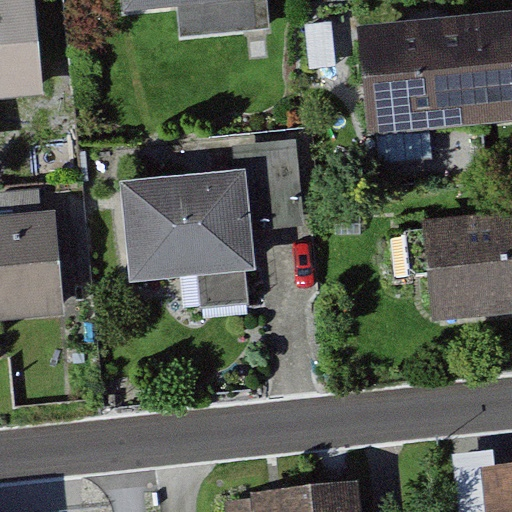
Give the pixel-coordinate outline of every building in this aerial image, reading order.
[(265,0),(141,0),(142,16),(266,7),(265,0)] [(44,13),(0,16),(0,117),(53,112),(44,13)] [(511,28),(379,38),(386,137),(511,127),(511,28)] [(271,286),(263,188),(143,198),(150,295),(271,286)] [(511,214),(432,221),(441,322),(511,315),(511,214)] [(70,227),(0,232),(0,329),(77,324),(70,227)] [(511,511),(511,463),(491,466),(495,511),(511,511)] [(375,511),(373,486),(254,497),(255,511),(375,511)]
